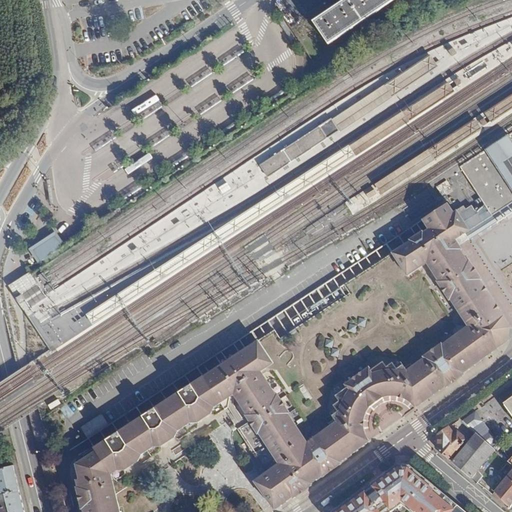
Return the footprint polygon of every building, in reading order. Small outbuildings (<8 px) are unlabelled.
[(345,0),(313,22),(327,44),(393,0),(345,0)] [(340,129),(439,66),(431,55),(333,119),(340,129)] [(455,92),(452,86),(450,83),(404,111),(410,120),(455,92)] [(493,121),(511,108),(511,96),(487,113),(493,121)] [(409,121),(405,116),(402,112),(350,146),(357,156),(409,121)] [(340,129),(333,119),(332,118),(260,165),(269,179),(341,131),(340,129)] [(437,157),(482,128),(476,119),(431,148),(437,157)] [(457,165),(490,214),(499,208),(511,199),(511,127),(500,136),(496,139),(491,142),(457,165)] [(356,157),(353,152),(350,147),(87,309),(94,319),(356,157)] [(435,159),(432,153),(429,149),(383,178),(389,187),(435,159)] [(465,243),(495,223),(511,211),(511,199),(499,208),(490,214),(464,232),(443,245),(442,250),(447,257),(445,258),(453,269),(456,267),(464,269),(502,328),(500,336),(410,403),(415,407),(461,374),(461,373),(507,339),(507,335),(509,326),(478,280),(480,279),(467,259),(465,260),(457,248),(458,246),(465,243)] [(87,511),(117,511),(113,495),(109,475),(116,471),(122,471),(122,466),(131,460),(136,462),(139,455),(152,447),(160,447),(159,442),(167,437),(172,438),(175,431),(187,423),(195,423),(195,418),(204,413),(208,414),(210,409),(227,399),(228,395),(230,395),(232,395),(245,414),(243,416),(251,428),(255,435),(257,434),(277,464),(264,472),(258,477),(274,501),(309,476),(364,437),(364,436),(363,431),(362,427),(361,420),(364,412),(366,407),(368,406),(366,402),(372,398),(377,394),(379,398),(383,396),(393,396),(399,396),(401,398),(405,400),(410,403),(500,336),(502,328),(464,269),(456,267),(453,269),(445,258),(447,257),(442,250),(443,245),(464,232),(452,214),(445,205),(421,221),(426,228),(395,249),(390,253),(405,275),(424,262),(462,318),(463,317),(466,322),(465,329),(461,332),(459,329),(440,343),(439,341),(421,355),(422,356),(410,365),(409,362),(403,367),(400,363),(395,367),(390,361),(385,365),(381,360),(369,369),(367,366),(343,384),(345,386),(333,395),(337,401),(326,409),(334,420),(305,442),(287,413),(288,412),(285,408),(259,370),(271,363),(261,349),(258,344),(252,348),(249,345),(81,455),(83,459),(86,468),(88,477),(77,481),(78,487),(82,486),(87,511)] [(39,265),(66,247),(56,233),(30,251),(39,265)] [(31,273),(20,280),(12,285),(10,286),(14,293),(17,297),(38,284),(35,279),(31,273)] [(271,330),(249,345),(252,348),(258,344),(261,349),(277,338),(271,330)] [(476,412),(464,419),(472,432),(483,425),(476,412)] [(449,427),(438,435),(438,446),(451,457),(467,440),(459,433),(455,436),(449,427)] [(478,434),(466,448),(470,451),(476,454),(469,462),(478,469),(495,449),(478,434)] [(274,501),(258,477),(252,481),(273,510),(368,442),(364,437),(309,476),(274,501)] [(466,448),(454,461),(472,477),(478,469),(469,462),(465,458),(470,451),(466,448)] [(86,468),(83,459),(73,466),(75,472),(77,481),(88,477),(86,468)] [(0,495),(19,490),(13,466),(0,469),(0,495)] [(388,511),(397,503),(407,511),(464,511),(409,466),(397,466),(368,486),(365,488),(332,511),(388,511)] [(511,469),(491,493),(501,501),(507,507),(511,500),(511,469)] [(87,511),(82,486),(78,487),(83,511),(87,511)] [(0,511),(23,511),(19,490),(0,495),(0,509),(1,511),(0,511)]
